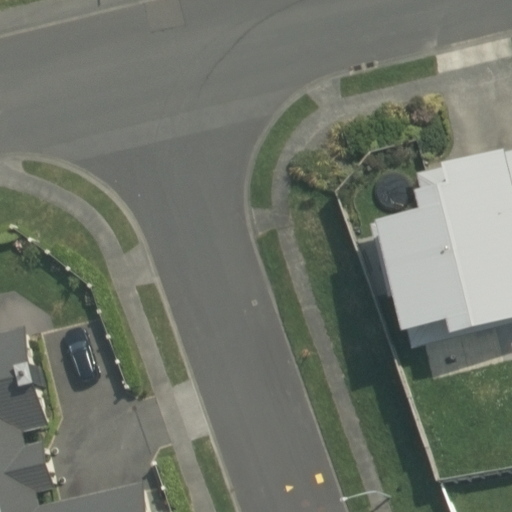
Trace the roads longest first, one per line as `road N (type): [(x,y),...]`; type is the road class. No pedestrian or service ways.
road 1 (residential): [(141,59),(295,511)]
road 2 (residential): [(389,0),(141,59)]
road 3 (residential): [(141,59),(0,94)]
